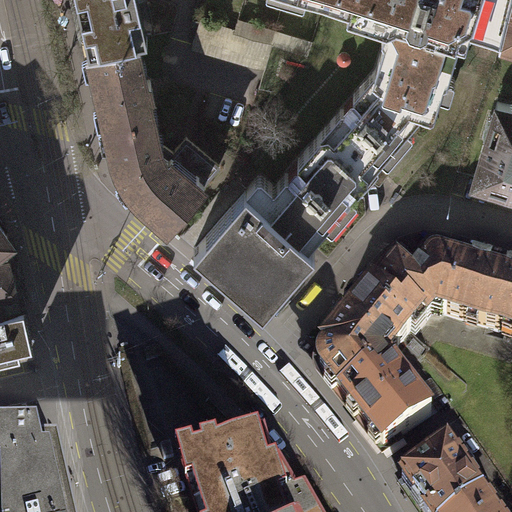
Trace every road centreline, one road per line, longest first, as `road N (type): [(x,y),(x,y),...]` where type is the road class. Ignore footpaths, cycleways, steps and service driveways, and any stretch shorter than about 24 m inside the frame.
road 1 (residential): [(511,237),(439,215),(398,220),(257,369)]
road 2 (tertiary): [(56,205),(125,249),(257,369)]
road 3 (tertiary): [(257,369),(367,511)]
road 4 (primary): [(56,205),(83,374)]
road 5 (primary): [(83,374),(116,511)]
road 6 (primary): [(0,91),(56,205)]
